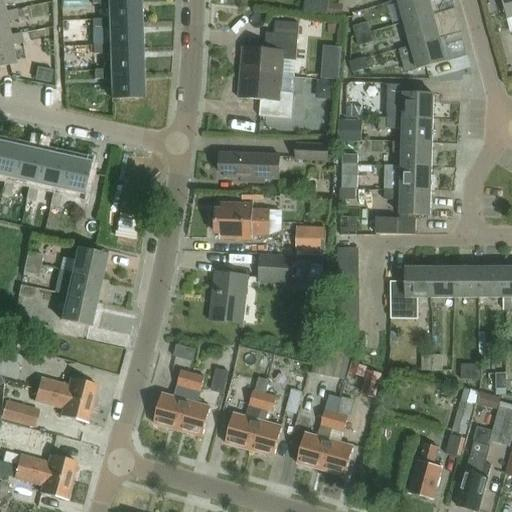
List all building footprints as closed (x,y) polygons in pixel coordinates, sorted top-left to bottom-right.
[(5,11),(16,9),(14,0),(0,0),(0,15),(6,15),(5,11)] [(91,0),(92,5),(108,4),(109,20),(109,23),(140,22),(139,0),(91,0)] [(328,14),(330,0),(306,0),(305,11),(328,14)] [(400,0),(406,23),(436,15),(431,0),(400,0)] [(511,0),(503,0),(509,20),(511,18),(511,0)] [(338,16),(339,5),(330,4),(329,15),(338,16)] [(0,41),(11,39),(10,36),(7,21),(18,19),(16,9),(5,11),(6,15),(0,15),(0,41)] [(27,16),(26,9),(18,10),(19,18),(27,16)] [(413,46),(443,38),(436,15),(406,23),(413,46)] [(109,20),(93,20),(93,30),(109,29),(110,45),(110,49),(141,48),(140,22),(109,23),(109,20)] [(242,73),(283,77),(285,61),(297,62),(300,25),(276,23),(275,35),(267,34),(266,50),(244,48),(242,73)] [(358,37),(372,33),(370,24),(355,27),(358,37)] [(372,33),(358,37),(360,46),(374,43),(372,33)] [(11,39),(0,41),(0,66),(16,63),(12,45),(23,43),(21,34),(10,36),(11,39)] [(419,70),(449,62),(443,38),(413,46),(419,70)] [(110,45),(94,46),(94,55),(110,55),(111,70),(111,73),(141,72),(141,48),(110,49),(110,45)] [(367,59),(352,62),(355,73),(370,69),(367,59)] [(111,70),(95,70),(95,80),(111,79),(112,99),(142,98),(141,72),(111,73),(111,70)] [(282,93),(283,77),(242,73),(239,99),(262,101),(260,117),(292,120),(294,94),(282,93)] [(434,120),(435,95),(405,94),(404,119),(434,120)] [(347,108),(347,118),(363,118),(363,108),(347,108)] [(394,142),(433,144),(434,120),(404,119),(388,118),(388,129),(386,129),(385,142),(394,142)] [(357,124),(339,123),(339,144),(357,144),(357,124)] [(0,175),(4,177),(7,177),(14,145),(0,141),(0,175)] [(329,145),(297,144),(296,161),(329,162),(330,147),(335,147),(335,141),(329,141),(329,145)] [(433,167),(433,144),(394,142),(393,153),(403,153),(402,166),(433,167)] [(4,177),(0,194),(10,196),(14,179),(29,182),(32,183),(39,151),(14,145),(7,177),(4,177)] [(29,182),(25,199),(34,201),(38,184),(53,187),(55,188),(63,156),(39,151),(32,183),(29,182)] [(242,183),(255,184),(266,184),(266,180),(280,181),(281,156),(221,154),(220,173),(226,173),(226,178),(242,179),(242,183)] [(344,165),(358,166),(359,155),(344,155),(344,165)] [(53,187),(49,204),(59,206),(62,189),(82,194),(89,162),(63,156),(55,188),(53,187)] [(358,176),(358,166),(344,165),(343,175),(358,176)] [(432,191),(433,167),(402,166),(386,166),(385,190),(401,190),(432,191)] [(357,200),(357,190),(341,189),(340,200),(357,200)] [(431,216),(432,191),(401,190),(385,190),(384,201),(401,202),(400,220),(376,219),(376,234),(416,235),(417,215),(431,216)] [(270,211),(255,210),(253,210),(254,204),(236,203),(236,205),(222,205),(222,210),(217,210),(217,234),(221,234),(221,239),(235,240),(235,242),(252,242),(252,236),(269,237),(270,211)] [(297,251),(326,251),(326,227),(297,227),(297,251)] [(78,248),(72,272),(102,279),(107,255),(78,248)] [(339,258),(360,258),(360,248),(339,248),(339,258)] [(26,261),(42,265),(44,254),(29,251),(26,261)] [(293,283),(294,257),(261,255),(260,282),(293,283)] [(339,267),(360,267),(360,258),(339,258),(339,267)] [(40,274),(42,265),(26,261),(24,271),(40,274)] [(339,276),(360,276),(360,267),(339,267),(339,276)] [(511,267),(503,268),(503,298),(505,298),(505,311),(511,311),(511,267)] [(418,299),(432,299),(431,268),(407,268),(407,289),(391,289),(391,320),(408,320),(417,320),(418,299)] [(432,299),(456,299),(455,268),(431,268),(432,299)] [(456,299),(479,299),(479,268),(455,268),(456,299)] [(479,299),(503,298),(503,268),(479,268),(479,299)] [(72,272),(67,296),(96,303),(102,279),(72,272)] [(244,327),(249,278),(215,274),(209,323),(244,327)] [(339,286),(360,285),(360,276),(339,276),(339,286)] [(339,295),(360,295),(360,285),(339,286),(339,295)] [(19,296),(34,299),(36,289),(21,286),(19,296)] [(340,304),(360,304),(360,295),(339,295),(340,304)] [(67,296),(61,320),(91,327),(96,303),(67,296)] [(340,313),(360,313),(360,304),(340,304),(340,313)] [(340,323),(360,323),(360,313),(340,313),(340,323)] [(28,318),(24,334),(53,342),(57,325),(28,318)] [(360,323),(340,323),(340,332),(360,332),(360,323)] [(197,350),(177,345),(174,357),(194,362),(197,350)] [(316,351),(312,374),(345,380),(350,357),(316,351)] [(423,372),(433,372),(432,356),(422,356),(423,372)] [(433,372),(442,371),(442,356),(432,356),(433,372)] [(365,377),(367,368),(352,364),(350,373),(365,377)] [(472,380),(472,366),(462,365),(461,380),(472,380)] [(482,366),(477,366),(472,366),(472,380),(482,381),(482,366)] [(211,392),(224,395),(229,373),(216,370),(211,392)] [(369,370),(363,393),(377,397),(384,374),(369,370)] [(182,371),(178,386),(190,389),(194,374),(182,371)] [(194,374),(190,389),(201,392),(205,377),(194,374)] [(497,390),(507,390),(507,375),(496,375),(497,390)] [(40,378),(37,389),(92,405),(97,386),(72,379),(70,386),(51,381),(40,378)] [(163,394),(155,424),(179,431),(190,389),(178,386),(175,398),(163,394)] [(37,389),(33,401),(46,405),(63,410),(61,417),(87,424),(92,405),(37,389)] [(190,389),(179,431),(203,438),(212,408),(198,404),(201,392),(190,389)] [(292,390),(287,411),(297,414),(303,393),(292,390)] [(254,391),(250,406),(262,409),(266,394),(256,392),(254,391)] [(266,394),(262,409),(268,411),(273,412),(277,398),(266,395),(266,394)] [(453,432),(465,435),(476,399),(463,396),(453,432)] [(330,397),(321,426),(333,430),(337,415),(341,400),(330,397)] [(40,411),(8,402),(3,420),(36,429),(40,411)] [(511,405),(501,403),(490,442),(510,447),(511,439),(511,405)] [(234,414),(226,444),(250,451),(262,409),(250,406),(246,417),(234,414)] [(262,409),(250,451),(275,457),(283,427),(265,422),(268,411),(262,409)] [(337,415),(333,430),(345,433),(349,419),(337,415)] [(306,433),(297,464),(322,471),(333,430),(321,426),(318,437),(306,433)] [(333,430),(322,471),(346,477),(354,447),(342,444),(345,433),(333,430)] [(452,436),(447,455),(457,458),(462,439),(452,436)] [(456,506),(477,511),(479,511),(491,466),(486,465),(491,448),(474,443),(456,506)] [(438,487),(443,468),(434,466),(439,449),(424,444),(410,494),(432,500),(436,486),(438,487)] [(19,455),(16,467),(72,482),(77,462),(51,455),(49,463),(30,458),(19,455)] [(16,467),(13,478),(24,481),(43,486),(40,494),(66,501),(72,482),(16,467)]
